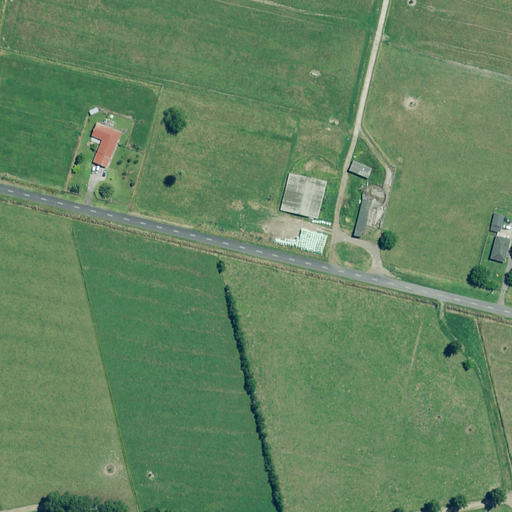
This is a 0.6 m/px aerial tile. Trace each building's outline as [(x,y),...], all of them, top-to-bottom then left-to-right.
[(121,133),(98,124),(93,137),(103,141),(94,163),(108,168),(121,133)] [(372,170),(354,162),(350,170),(368,178),(372,170)] [(327,182),(290,173),(281,210),(318,219),(327,182)] [(373,202),(364,200),(355,235),(362,237),(363,233),(365,234),(373,202)] [(503,217),(493,214),(489,229),(500,232),(503,217)] [(510,240),(496,237),(491,258),(505,262),(510,240)]
